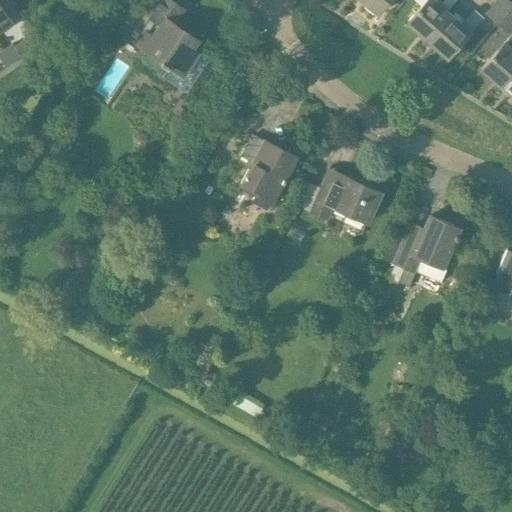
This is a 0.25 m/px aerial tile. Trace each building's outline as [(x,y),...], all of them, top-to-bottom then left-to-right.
[(129,36),(140,43),(184,74),(200,52),(194,48),(200,38),(176,21),(185,8),(173,0),(157,0),(143,20),(141,18),(129,36)] [(362,0),(378,13),(389,0),(362,0)] [(427,0),(408,22),(427,40),(450,15),(438,4),(441,0),(427,0)] [(497,24),(511,5),(511,1),(510,0),(496,0),(485,13),(497,24)] [(0,22),(9,16),(0,3),(0,22)] [(511,5),(497,24),(508,33),(511,28),(511,5)] [(450,15),(427,40),(448,58),(483,18),(475,10),(462,25),(450,15)] [(511,35),(482,69),(502,87),(511,75),(511,35)] [(21,56),(12,44),(5,49),(14,62),(21,56)] [(0,52),(0,59),(5,68),(14,62),(5,49),(0,52)] [(511,75),(502,87),(511,95),(511,75)] [(274,200),(297,156),(265,138),(264,140),(253,134),(241,156),(252,161),(241,182),(274,200)] [(18,184),(36,162),(21,150),(2,172),(18,184)] [(365,221),(379,190),(328,166),(308,209),(324,216),(329,205),(365,221)] [(417,239),(415,238),(402,233),(390,261),(395,263),(389,278),(405,285),(417,257),(439,266),(457,226),(428,213),(417,239)] [(511,248),(504,245),(489,283),(508,291),(502,305),(511,308),(511,248)] [(65,320),(81,291),(74,287),(70,294),(73,296),(70,303),(66,301),(57,316),(65,320)] [(265,404),(240,390),(232,404),(257,418),(265,404)]
